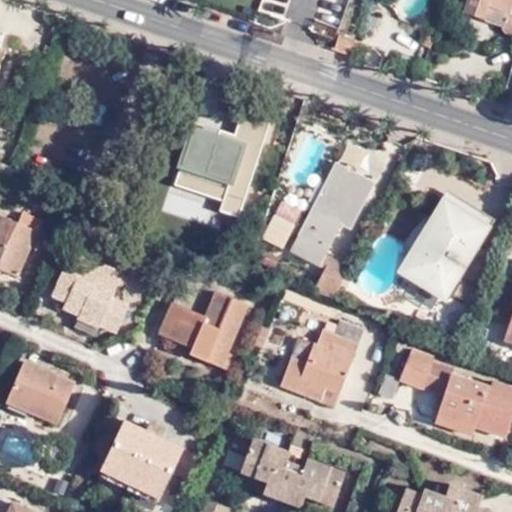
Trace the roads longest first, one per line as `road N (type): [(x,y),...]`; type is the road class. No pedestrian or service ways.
road 1 (secondary): [(100,0),(502,135)]
road 2 (residential): [(0,315),(136,369)]
